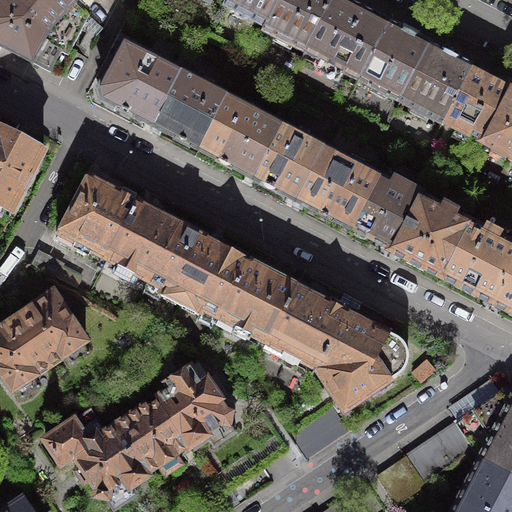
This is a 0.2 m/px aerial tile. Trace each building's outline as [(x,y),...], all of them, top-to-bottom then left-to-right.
[(0,0),(0,46),(50,72),(61,52),(62,50),(43,41),(48,33),(12,0),(0,0)] [(12,0),(48,33),(43,41),(62,50),(61,52),(68,56),(89,15),(75,2),(72,0),(12,0)] [(262,31),(263,32),(279,0),(226,0),(226,1),(224,6),(264,26),(262,31)] [(304,53),(332,0),(279,0),(263,32),(304,53)] [(381,19),(345,0),(332,0),(304,53),(358,81),(389,23),(381,19)] [(423,41),(389,23),(358,81),(400,103),(430,44),(423,41)] [(147,123),(154,127),(182,73),(124,43),(100,90),(103,100),(147,123)] [(437,48),(430,44),(400,103),(441,125),(472,66),(437,48)] [(472,66),(441,125),(443,126),(444,125),(456,131),(458,128),(482,140),(481,142),(482,143),(511,87),(479,70),(472,66)] [(227,96),(182,73),(154,127),(162,131),(199,150),(227,96)] [(511,87),(482,143),(511,158),(511,87)] [(227,96),(199,150),(246,175),(254,179),(282,125),(227,96)] [(282,125),(254,179),(288,197),(296,201),(324,147),(282,125)] [(14,138),(0,130),(0,206),(12,213),(43,153),(14,138)] [(380,176),(324,147),(296,201),(304,205),(351,230),(380,176)] [(107,260),(138,202),(112,189),(87,176),(57,234),(59,235),(56,241),(84,255),(92,253),(92,252),(107,260)] [(380,176),(351,230),(352,231),(352,230),(383,246),(391,250),(391,251),(421,193),(408,186),(406,190),(380,176)] [(442,278),(470,223),(421,198),(423,194),(421,193),(391,251),(398,255),(409,260),(407,263),(423,271),(424,268),(442,278)] [(138,202),(107,260),(118,266),(115,272),(136,283),(140,277),(149,282),(179,224),(158,213),(138,202)] [(511,267),(511,245),(470,223),(442,278),(443,278),(443,277),(460,286),(459,289),(475,297),(476,294),(486,299),(493,303),(511,267)] [(214,242),(179,224),(149,282),(163,289),(160,295),(200,316),(204,310),(218,318),(249,260),(214,242)] [(62,264),(39,252),(35,260),(31,267),(52,278),(53,276),(55,277),(62,264)] [(249,260),(218,318),(215,324),(246,340),(249,334),(267,343),(297,285),(273,273),(249,260)] [(511,267),(493,303),(501,307),(511,313),(509,315),(511,316),(511,267)] [(322,298),(297,285),(267,343),(264,349),(295,365),(298,359),(316,369),(346,311),(322,298)] [(50,294),(17,317),(49,367),(66,356),(72,365),(89,353),(83,344),(86,342),(60,302),(57,304),(54,299),(50,294)] [(372,324),(346,311),(316,369),(344,412),(398,376),(401,373),(404,371),(406,367),(407,364),(408,360),(408,356),(408,353),(406,349),(405,346),(403,342),(400,340),(397,338),(372,324)] [(49,367),(17,317),(0,328),(0,372),(13,391),(16,389),(22,398),(39,387),(33,378),(49,367)] [(170,389),(156,398),(190,449),(207,437),(214,448),(235,434),(229,424),(232,412),(226,411),(220,402),(223,400),(215,388),(207,376),(200,381),(190,367),(166,384),(170,389)] [(480,460),(511,476),(511,397),(511,399),(502,394),(456,424),(474,451),(480,460)] [(149,407),(147,404),(115,426),(148,477),(149,476),(148,474),(159,467),(165,476),(183,464),(177,455),(182,451),(188,447),(190,449),(156,398),(155,399),(157,402),(149,407)] [(148,477),(115,426),(106,432),(91,409),(45,440),(61,465),(74,456),(85,473),(96,490),(95,496),(107,498),(114,509),(135,495),(131,488),(148,477)] [(431,441),(406,458),(425,485),(425,484),(474,451),(456,424),(431,441)] [(425,485),(406,458),(392,467),(377,477),(395,505),(425,485)] [(511,511),(511,476),(480,460),(452,511),(511,511)] [(350,511),(343,500),(331,508),(324,511),(350,511)]
